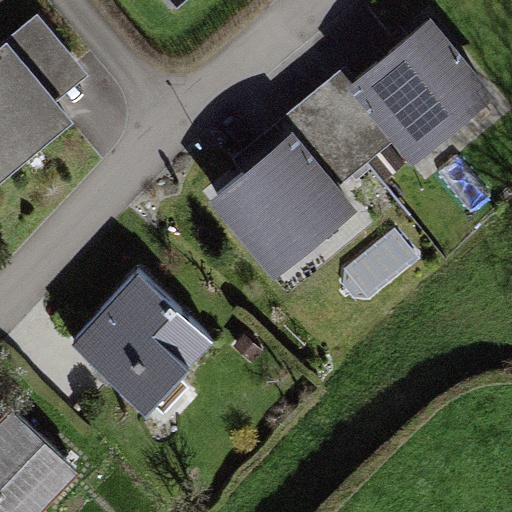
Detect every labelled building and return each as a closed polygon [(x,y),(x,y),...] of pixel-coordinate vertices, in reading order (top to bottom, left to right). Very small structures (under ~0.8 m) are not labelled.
[(152,0),(161,10),(172,0),(152,0)] [(423,18),(350,70),(410,154),(483,103),(423,18)] [(7,38),(0,43),(0,187),(77,128),(7,38)] [(295,142),(220,201),(282,280),(357,221),(295,142)] [(132,270),(69,340),(148,412),(189,368),(153,336),(176,311),(132,270)] [(0,403),(0,511),(14,511),(62,461),(0,403)]
